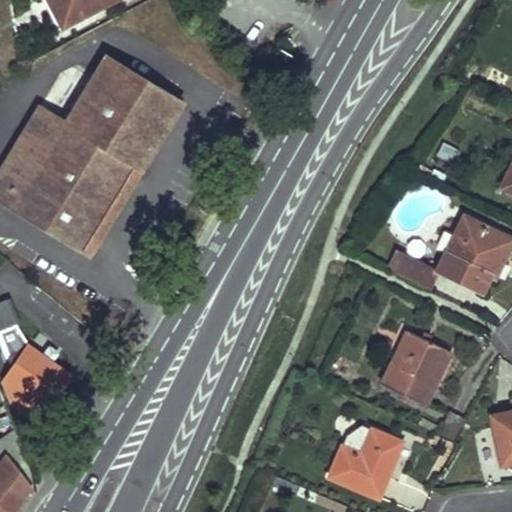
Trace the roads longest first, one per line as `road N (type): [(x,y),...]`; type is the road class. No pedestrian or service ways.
road 1 (primary): [(240,249),(66,511)]
road 2 (primary): [(240,249),(383,0)]
road 3 (primary): [(125,511),(240,249)]
road 4 (unknown): [(0,216),(181,335)]
